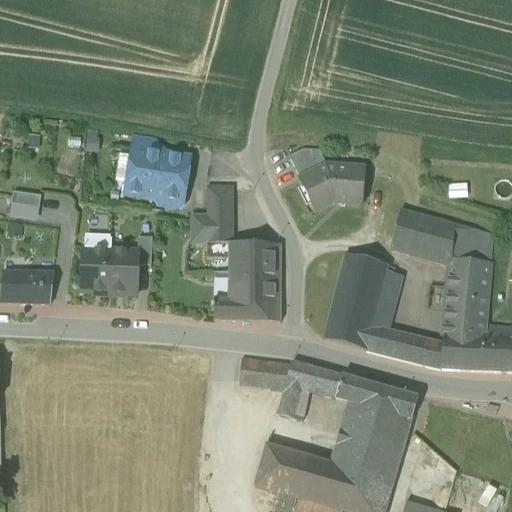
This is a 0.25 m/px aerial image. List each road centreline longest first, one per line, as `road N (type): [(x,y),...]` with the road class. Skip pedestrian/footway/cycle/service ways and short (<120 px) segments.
road 1 (residential): [(289,351),(0,328)]
road 2 (residential): [(289,351),(292,246),(255,170),(210,170)]
road 3 (residential): [(511,392),(445,390),(289,351)]
road 4 (track): [(255,170),(250,148),(288,0)]
